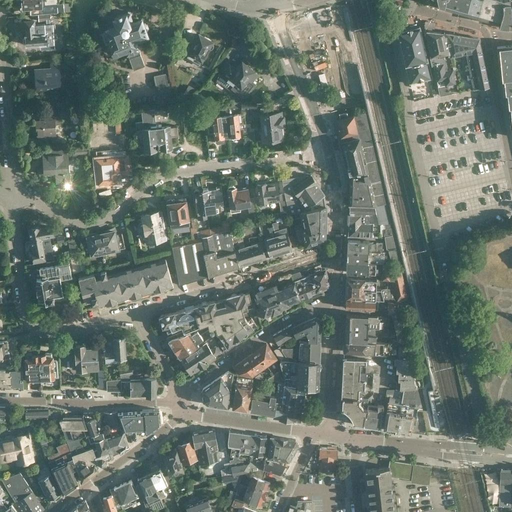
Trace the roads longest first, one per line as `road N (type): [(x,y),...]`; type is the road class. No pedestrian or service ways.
road 1 (residential): [(486,447),(391,31),(405,14)]
road 2 (residential): [(9,191),(70,217),(103,215),(171,174),(327,152)]
road 3 (residential): [(135,310),(53,332),(30,325),(17,303),(9,191)]
road 4 (residential): [(337,252),(135,310)]
road 5 (residential): [(422,10),(483,31),(511,163)]
road 6 (residential): [(182,407),(188,389),(268,332),(334,304)]
road 7 (secondary): [(182,407),(0,400)]
road 8 (residential): [(327,152),(270,5)]
road 9 (secondary): [(312,433),(182,407)]
road 10 (residential): [(330,435),(334,304)]
road 11 (residential): [(9,191),(0,63)]
